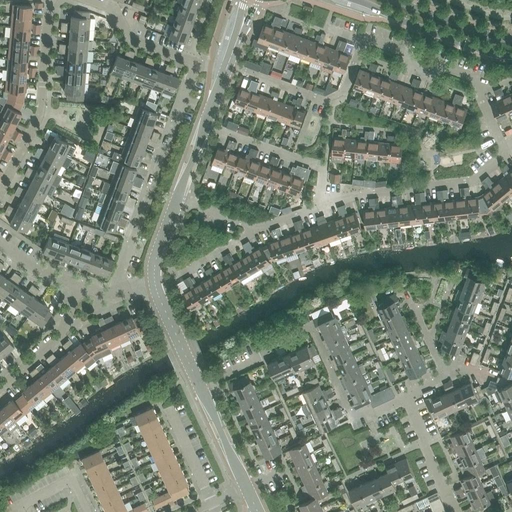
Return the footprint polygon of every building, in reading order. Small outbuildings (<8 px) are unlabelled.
[(182,0),(181,5),(198,11),(201,5),(199,4),(199,0),(182,0)] [(13,5),(12,16),(31,18),(32,6),(13,5)] [(181,5),(177,15),(192,21),(194,17),(196,18),(198,11),(181,5)] [(141,15),(138,22),(144,24),(147,17),(141,15)] [(177,15),(173,26),(190,33),(193,26),(191,25),(192,21),(177,15)] [(12,16),(11,27),(30,28),(31,18),(12,16)] [(67,23),(67,28),(89,30),(90,18),(88,18),(74,17),(71,17),(70,23),(67,23)] [(258,41),(269,45),(276,24),(273,23),(272,23),(271,26),(264,24),(258,41)] [(269,45),(280,49),(286,32),(280,29),(281,26),(280,26),(276,24),(269,45)] [(190,33),(173,26),(168,37),(184,43),(186,38),(188,39),(190,33)] [(11,27),(10,38),(29,39),(30,28),(11,27)] [(70,28),(69,39),(88,40),(89,30),(70,28)] [(280,49),(290,53),(297,36),(286,32),(280,49)] [(290,53),(301,57),(307,40),(297,36),(290,53)] [(10,38),(9,48),(28,50),(29,39),(10,38)] [(69,39),(68,50),(87,51),(88,40),(69,39)] [(301,57),(312,61),(318,44),(307,40),(301,57)] [(329,48),(322,45),(323,42),(319,41),(318,44),(312,61),(313,61),(311,66),(319,69),(321,64),(322,65),(329,48)] [(9,48),(8,59),(27,61),(28,50),(9,48)] [(339,51),(329,48),(322,65),(321,69),(331,73),(333,69),(339,51)] [(68,54),(67,60),(86,62),(87,51),(68,50),(65,49),(65,54),(68,54)] [(343,53),(344,50),(340,49),(339,51),(333,69),(344,73),(351,56),(343,53)] [(110,73),(121,77),(127,59),(117,55),(110,73)] [(121,77),(131,81),(138,63),(132,61),(133,59),(128,57),(127,59),(121,77)] [(8,59),(7,70),(26,71),(27,61),(8,59)] [(64,66),(63,71),(85,73),(86,62),(67,60),(67,67),(64,66)] [(261,66),(246,60),(244,66),(259,71),(261,66)] [(148,67),(138,63),(131,81),(141,85),(148,67)] [(141,85),(151,88),(158,71),(152,68),(153,66),(149,64),(148,67),(141,85)] [(353,87),(364,91),(371,74),(359,69),(353,87)] [(7,70),(6,81),(25,82),(26,71),(7,70)] [(66,75),(65,82),(84,83),(85,73),(63,71),(63,75),(66,75)] [(168,74),(158,71),(151,88),(161,92),(168,74)] [(168,74),(161,92),(172,96),(179,78),(168,74)] [(364,91),(375,95),(381,78),(371,74),(364,91)] [(375,95),(386,99),(392,82),(381,78),(375,95)] [(8,92),(7,99),(23,103),(24,93),(24,94),(25,88),(26,89),(28,87),(28,84),(27,82),(25,82),(6,81),(5,92),(8,92)] [(84,83),(65,82),(64,93),(67,93),(67,99),(83,101),(84,83)] [(386,99),(397,103),(403,86),(392,82),(386,99)] [(397,103),(407,107),(414,90),(403,86),(397,103)] [(234,105),(245,109),(252,91),(240,87),(234,105)] [(314,87),(313,92),(323,96),(325,91),(314,87)] [(407,107),(418,111),(424,94),(414,90),(407,107)] [(245,109),(256,113),(262,95),(252,91),(245,109)] [(418,111),(429,115),(435,97),(424,94),(418,111)] [(511,94),(501,99),(509,115),(511,113),(511,94)] [(256,113),(267,117),(273,99),(262,95),(256,113)] [(429,115),(439,119),(446,101),(435,97),(429,115)] [(7,99),(0,113),(0,115),(16,124),(21,114),(19,112),(23,103),(7,99)] [(267,117),(277,121),(284,103),(273,99),(267,117)] [(509,115),(501,99),(490,104),(498,120),(509,115)] [(439,119),(450,123),(458,103),(454,101),(453,101),(452,104),(446,101),(439,119)] [(277,121),(288,125),(294,107),(284,103),(277,121)] [(461,104),(458,103),(450,123),(461,127),(468,110),(461,107),(462,104),(461,104)] [(295,105),(294,107),(288,125),(296,127),(294,134),(299,135),(302,128),(300,127),(306,111),(299,109),(300,106),(295,105)] [(139,107),(135,118),(153,125),(157,114),(139,107)] [(0,127),(20,138),(22,134),(13,129),(16,124),(0,115),(0,127)] [(135,118),(131,128),(149,135),(153,125),(135,118)] [(20,138),(0,127),(0,139),(6,143),(9,137),(18,142),(20,138)] [(131,128),(128,138),(145,145),(149,135),(131,128)] [(355,158),(366,159),(368,141),(369,138),(369,133),(369,132),(365,131),(365,138),(364,138),(364,141),(357,140),(355,158)] [(54,137),(49,147),(66,155),(70,158),(76,147),(54,137)] [(128,138),(124,148),(142,155),(145,145),(128,138)] [(332,156),(344,157),(346,139),(334,138),(332,156)] [(344,157),(355,158),(357,140),(346,139),(344,157)] [(366,159),(378,161),(380,142),(368,141),(366,159)] [(378,161),(389,162),(391,144),(380,142),(378,161)] [(391,144),(389,162),(401,163),(403,145),(391,144)] [(49,147),(44,156),(61,165),(66,155),(49,147)] [(212,165),(223,169),(230,151),(218,147),(212,165)] [(142,155),(124,148),(122,155),(114,152),(112,158),(120,161),(121,159),(138,166),(142,155)] [(223,169),(234,173),(240,155),(230,151),(223,169)] [(234,173),(245,177),(251,159),(252,157),(248,155),(247,158),(240,155),(234,173)] [(44,156),(39,166),(56,175),(61,165),(44,156)] [(245,177),(255,181),(262,163),(251,159),(245,177)] [(119,163),(115,173),(132,180),(136,169),(119,163)] [(255,181),(266,185),(272,167),(262,163),(255,181)] [(299,197),(305,179),(299,177),(302,167),(301,166),(297,165),(296,168),(295,172),(294,175),(287,192),(299,197)] [(32,174),(34,175),(56,187),(61,177),(56,175),(39,166),(36,172),(34,170),(32,174)] [(266,185),(277,188),(283,171),(272,167),(266,185)] [(24,175),(32,179),(34,175),(32,174),(26,171),(24,175)] [(277,188),(287,192),(294,175),(283,171),(277,188)] [(115,173),(111,184),(129,190),(132,180),(115,173)] [(330,182),(339,183),(340,174),(331,173),(330,182)] [(511,177),(508,173),(500,180),(511,194),(511,177)] [(32,179),(29,185),(46,194),(52,196),(56,187),(34,175),(32,179)] [(503,202),(486,182),(484,179),(481,182),(486,188),(485,188),(487,191),(482,195),(483,197),(493,210),(503,202)] [(489,179),(486,182),(503,202),(511,194),(500,180),(494,185),(489,179)] [(111,184),(107,194),(125,200),(129,190),(111,184)] [(24,189),(22,193),(41,203),(46,194),(29,185),(26,191),(24,189)] [(469,187),(465,188),(468,217),(480,215),(480,209),(479,200),(478,197),(471,198),(470,195),(469,187)] [(462,199),(455,200),(457,218),(468,217),(465,188),(461,188),(462,196),(461,196),(462,199)] [(22,193),(16,190),(14,194),(22,199),(24,195),(22,193)] [(440,202),(432,202),(434,221),(446,219),(442,190),(438,191),(440,202)] [(446,190),(442,190),(446,219),(457,218),(455,200),(448,201),(446,190)] [(424,192),(420,193),(421,204),(423,222),(434,221),(432,202),(425,203),(424,192)] [(417,204),(410,205),(412,223),(423,222),(421,204),(420,193),(416,193),(417,204)] [(107,194),(103,204),(121,210),(123,205),(126,206),(128,201),(125,200),(107,194)] [(22,199),(19,204),(36,213),(41,203),(24,195),(22,199)] [(483,197),(481,199),(488,214),(493,210),(483,197)] [(488,214),(481,199),(479,200),(480,215),(488,214)] [(14,208),(12,212),(31,222),(36,213),(19,204),(17,209),(14,208)] [(103,204),(100,214),(117,221),(121,210),(103,204)] [(410,205),(398,206),(400,225),(412,223),(410,205)] [(398,206),(387,208),(389,226),(400,225),(398,206)] [(387,208),(375,209),(378,227),(389,226),(387,208)] [(378,227),(375,209),(363,210),(366,229),(378,227)] [(31,222),(12,212),(10,216),(12,218),(9,224),(26,233),(31,222)] [(356,212),(344,216),(350,234),(362,230),(356,212)] [(117,221),(100,214),(96,225),(114,231),(117,221)] [(344,216),(333,220),(340,237),(350,234),(344,216)] [(59,223),(65,225),(68,219),(62,217),(59,223)] [(65,225),(71,227),(74,221),(68,219),(65,225)] [(323,224),(329,241),(340,237),(333,220),(323,224)] [(81,230),(87,233),(89,227),(83,224),(81,230)] [(323,224),(312,228),(318,245),(329,241),(323,224)] [(87,233),(97,237),(100,231),(89,227),(87,233)] [(304,227),(300,229),(307,249),(318,245),(312,228),(305,230),(304,227)] [(279,236),(276,228),(271,230),(272,231),(270,232),(270,233),(271,235),(272,236),(273,237),(274,238),(275,239),(274,241),(268,243),(269,245),(272,253),(274,260),(286,256),(280,239),(279,236)] [(297,233),(290,235),(297,252),(307,249),(300,229),(296,230),(297,233)] [(97,237),(108,240),(110,234),(100,231),(97,237)] [(110,234),(108,240),(114,243),(116,237),(110,234)] [(290,235),(280,239),(286,256),(297,252),(290,235)] [(47,255),(53,258),(60,240),(48,236),(43,252),(47,253),(47,255)] [(61,258),(65,260),(70,244),(60,240),(53,258),(60,260),(61,258)] [(68,263),(75,266),(81,248),(70,244),(65,260),(69,261),(68,263)] [(261,246),(251,252),(260,268),(271,262),(267,256),(263,248),(261,246)] [(82,266),(86,268),(92,252),(81,248),(75,266),(81,268),(82,266)] [(89,271),(96,274),(102,256),(92,252),(86,268),(90,269),(89,271)] [(251,252),(241,258),(251,274),(260,268),(251,252)] [(227,257),(231,264),(236,262),(234,259),(233,260),(231,255),(227,257)] [(102,256),(96,274),(103,276),(103,274),(108,276),(114,260),(102,256)] [(236,262),(231,264),(241,280),(251,274),(241,258),(236,262)] [(227,267),(222,270),(231,286),(241,280),(231,264),(227,267)] [(467,280),(464,286),(481,292),(484,291),(485,288),(484,285),(485,282),(484,281),(486,275),(467,268),(463,279),(467,280)] [(222,270),(212,276),(221,292),(231,286),(222,270)] [(0,281),(0,297),(1,298),(14,280),(11,278),(8,280),(4,276),(0,281)] [(212,276),(202,282),(212,297),(221,292),(212,276)] [(1,298),(10,304),(21,289),(16,285),(18,283),(14,280),(1,298)] [(192,288),(202,303),(212,297),(202,282),(192,288)] [(457,292),(456,295),(477,302),(481,292),(464,286),(462,292),(460,291),(457,292)] [(202,303),(192,288),(182,294),(191,310),(202,303)] [(10,304),(19,311),(30,295),(21,289),(10,304)] [(378,314),(381,320),(399,311),(397,305),(400,304),(396,294),(377,302),(380,308),(379,308),(380,311),(378,314)] [(19,311),(28,317),(39,301),(30,295),(19,311)] [(459,300),(457,306),(474,313),(477,302),(456,295),(456,297),(457,300),(459,300)] [(39,301),(28,317),(42,327),(51,314),(46,311),(48,308),(39,301)] [(450,313),(449,315),(470,323),(474,313),(457,306),(455,312),(453,311),(450,313)] [(321,328),(324,334),(341,326),(342,323),(340,320),(337,319),(335,316),(334,317),(331,311),(313,320),(318,330),(321,328)] [(387,326),(387,328),(388,328),(406,320),(405,318),(402,317),(399,311),(381,320),(383,325),(387,326)] [(452,321),(449,326),(466,333),(470,323),(449,315),(448,317),(449,320),(452,321)] [(121,322),(129,339),(145,332),(138,317),(133,320),(131,317),(121,322)] [(391,336),(392,338),(408,331),(406,325),(407,322),(406,320),(388,328),(387,328),(386,331),(388,335),(391,336)] [(121,322),(111,326),(119,344),(129,339),(121,322)] [(111,326),(102,331),(110,348),(119,344),(111,326)] [(323,343),(324,346),(345,336),(341,326),(324,334),(326,340),(324,341),(323,343)] [(442,333),(441,335),(462,343),(466,333),(449,326),(447,332),(445,332),(442,333)] [(489,329),(485,328),(481,326),(479,332),(483,333),(482,334),(487,335),(489,329)] [(87,341),(82,345),(96,361),(98,359),(112,353),(110,348),(102,331),(101,329),(100,328),(95,330),(95,331),(96,333),(91,335),(93,338),(87,341)] [(395,346),(396,348),(397,348),(415,339),(414,338),(411,336),(408,331),(392,338),(391,341),(392,344),(395,346)] [(0,332),(0,347),(5,354),(13,346),(1,332),(0,332)] [(462,343),(441,335),(441,337),(442,340),(444,341),(442,347),(458,353),(462,343)] [(330,348),(333,354),(349,346),(345,336),(324,346),(325,348),(328,349),(330,348)] [(400,356),(401,358),(417,350),(415,345),(416,341),(415,339),(397,348),(396,348),(395,351),(397,354),(400,356)] [(87,368),(96,361),(92,357),(82,345),(80,343),(75,347),(73,345),(70,347),(71,350),(84,364),(87,368)] [(298,347),(296,348),(306,369),(311,367),(312,363),(315,362),(308,346),(302,349),(298,347)] [(332,363),(333,365),(354,356),(349,346),(333,354),(335,359),(333,360),(332,363)] [(293,352),(288,355),(295,371),(297,370),(301,372),(306,369),(296,348),(294,349),(293,352)] [(71,350),(63,357),(75,371),(84,364),(71,350)] [(404,365),(405,367),(406,368),(424,359),(423,357),(420,356),(417,350),(401,358),(400,361),(401,364),(404,365)] [(474,352),(469,364),(475,366),(480,354),(474,352)] [(279,356),(277,357),(285,376),(286,376),(288,375),(291,376),(294,375),(295,371),(288,355),(282,358),(279,356)] [(339,368),(342,373),(358,366),(354,356),(333,365),(334,368),(337,369),(339,368)] [(55,364),(67,378),(75,371),(63,357),(58,361),(56,358),(53,361),(55,364)] [(285,376),(277,357),(275,358),(274,361),(268,364),(275,381),(278,379),(281,381),(284,379),(286,376),(285,376)] [(406,368),(405,367),(404,371),(406,374),(409,375),(410,378),(427,370),(424,364),(425,361),(424,359),(406,368)] [(70,382),(67,378),(55,364),(53,361),(50,364),(51,367),(47,371),(59,385),(62,389),(70,382)] [(500,372),(504,373),(511,376),(511,364),(504,361),(500,372)] [(341,383),(342,385),(363,375),(358,366),(342,373),(344,379),(342,380),(341,383)] [(38,378),(51,392),(59,385),(47,371),(42,375),(40,372),(36,375),(38,378)] [(511,382),(511,376),(504,373),(502,378),(502,379),(511,382)] [(35,380),(30,384),(42,399),(51,392),(38,378),(36,375),(33,378),(35,380)] [(348,387),(351,393),(367,385),(363,375),(342,385),(343,387),(346,388),(348,387)] [(236,393),(239,399),(256,391),(257,388),(255,385),(252,384),(251,381),(249,382),(246,376),(228,385),(233,395),(236,393)] [(498,377),(496,383),(506,386),(511,383),(511,382),(502,379),(502,378),(498,377)] [(467,385),(461,387),(469,403),(471,402),(474,403),(477,402),(479,399),(484,396),(479,385),(474,388),(471,382),(470,379),(465,381),(467,385)] [(451,381),(447,383),(459,408),(461,407),(464,408),(468,406),(469,403),(461,387),(455,390),(451,381)] [(511,383),(506,386),(496,383),(491,381),(488,386),(486,388),(489,395),(494,392),(499,402),(503,400),(511,395),(511,383)] [(447,393),(441,396),(449,413),(449,412),(451,411),(454,413),(458,411),(459,408),(447,383),(443,385),(447,393)] [(42,399),(30,384),(21,392),(24,394),(19,398),(29,410),(34,406),(37,410),(46,403),(42,399)] [(302,393),(307,403),(332,392),(330,388),(322,392),(319,385),(302,393)] [(367,385),(351,393),(353,399),(349,400),(352,405),(354,410),(370,403),(368,397),(372,395),(367,385)] [(395,398),(390,387),(384,389),(389,400),(395,398)] [(389,400),(384,389),(379,392),(384,403),(389,400)] [(238,408),(239,411),(260,401),(255,392),(256,391),(239,399),(241,405),(239,405),(238,408)] [(307,403),(312,413),(328,405),(325,399),(334,396),(332,392),(307,403)] [(384,403),(379,392),(373,394),(378,405),(384,403)] [(378,405),(373,394),(372,395),(368,397),(370,403),(373,408),(378,405)] [(449,413),(441,396),(436,399),(434,395),(424,400),(432,418),(438,416),(439,417),(441,416),(445,417),(448,415),(449,413)] [(511,395),(503,400),(508,410),(511,407),(511,395)] [(12,399),(4,407),(16,421),(19,425),(27,418),(24,415),(29,410),(19,398),(14,402),(12,399)] [(245,413),(248,418),(264,411),(260,401),(239,411),(240,413),(243,414),(245,413)] [(312,413),(316,423),(341,411),(339,407),(331,411),(328,405),(312,413)] [(0,409),(0,419),(8,428),(11,432),(19,425),(16,421),(4,407),(0,409)] [(134,416),(138,424),(156,415),(152,407),(134,416)] [(247,428),(248,430),(269,421),(264,411),(248,418),(250,424),(248,425),(247,428)] [(341,411),(316,423),(321,433),(337,425),(334,419),(343,415),(341,411)] [(138,424),(141,431),(159,423),(156,415),(138,424)] [(254,432),(257,438),(273,431),(269,421),(248,430),(249,432),(252,433),(254,432)] [(141,431),(145,439),(163,430),(159,423),(141,431)] [(145,439),(148,446),(166,438),(163,430),(145,439)] [(450,447),(451,449),(472,440),(467,430),(450,437),(453,443),(451,444),(450,447)] [(273,431),(257,438),(259,444),(257,445),(256,447),(257,450),(278,440),(273,431)] [(148,446),(152,454),(170,446),(166,438),(148,446)] [(278,440),(257,450),(258,452),(261,453),(263,452),(266,458),(282,451),(278,440)] [(457,451),(460,457),(476,450),(472,440),(451,449),(452,451),(455,452),(457,451)] [(291,455),(294,461),(310,453),(305,443),(285,452),(286,455),(289,456),(291,455)] [(152,454),(155,462),(173,453),(170,446),(152,454)] [(81,459),(85,466),(103,458),(99,450),(81,459)] [(459,467),(460,469),(481,460),(476,450),(460,457),(462,463),(460,464),(459,467)] [(155,462),(159,469),(177,461),(173,453),(155,462)] [(293,470),(294,472),(314,463),(310,453),(294,461),(296,466),(294,467),(293,470)] [(85,466),(88,474),(106,466),(103,458),(85,466)] [(396,463),(404,480),(414,475),(406,459),(396,463)] [(466,471),(469,476),(469,477),(477,473),(477,474),(485,470),(481,460),(460,469),(461,471),(464,472),(466,471)] [(159,469),(162,477),(180,469),(177,461),(159,469)] [(300,475),(303,480),(319,473),(314,463),(294,472),(295,475),(298,476),(300,475)] [(386,468),(388,473),(388,472),(394,484),(404,480),(396,463),(386,468)] [(88,474),(92,482),(110,473),(106,466),(88,474)] [(162,477),(166,485),(184,476),(180,469),(162,477)] [(388,473),(379,477),(386,493),(397,489),(394,484),(388,472),(388,473)] [(92,482),(95,489),(113,481),(110,473),(92,482)] [(324,483),(319,473),(303,481),(305,486),(303,487),(302,490),(303,492),(324,483)] [(455,490),(456,494),(482,483),(477,474),(477,473),(469,477),(469,476),(460,480),(463,486),(455,490)] [(166,485),(169,492),(187,484),(184,476),(166,485)] [(379,477),(369,481),(376,498),(386,493),(379,477)] [(95,489),(99,497),(117,489),(113,481),(95,489)] [(369,481),(359,486),(366,502),(376,498),(369,481)] [(324,483),(303,492),(304,494),(307,495),(309,494),(312,499),(312,500),(316,498),(328,493),(324,483)] [(467,494),(470,500),(486,493),(482,483),(456,494),(458,498),(467,494)] [(169,492),(152,500),(156,508),(167,503),(166,500),(171,497),(173,500),(189,493),(185,485),(187,484),(169,492)] [(366,502),(359,486),(349,491),(356,507),(366,502)] [(99,497),(102,505),(120,496),(117,489),(99,497)] [(486,493),(470,500),(472,506),(464,510),(464,511),(471,511),(496,500),(491,490),(486,493)] [(426,498),(429,503),(440,498),(437,493),(426,498)] [(102,505),(105,511),(106,511),(124,504),(120,496),(102,505)] [(413,500),(411,496),(402,501),(404,505),(413,500)] [(300,511),(311,511),(321,508),(316,498),(312,500),(312,499),(300,505),(302,511),(300,511)] [(429,503),(431,509),(442,504),(440,498),(429,503)] [(127,511),(126,511),(146,511),(148,511),(144,503),(127,511)]
